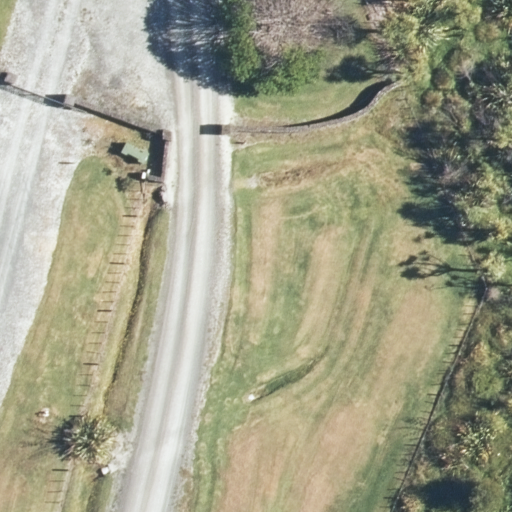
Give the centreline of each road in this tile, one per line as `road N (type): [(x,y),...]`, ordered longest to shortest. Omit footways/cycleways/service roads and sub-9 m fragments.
road 1 (track): [(164,0),(163,161),(104,511)]
road 2 (track): [(0,177),(43,0)]
